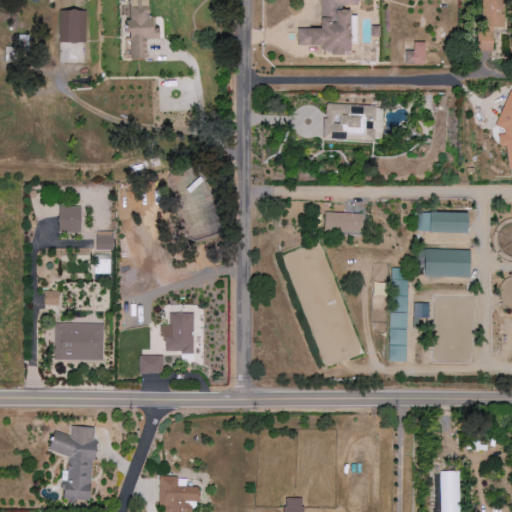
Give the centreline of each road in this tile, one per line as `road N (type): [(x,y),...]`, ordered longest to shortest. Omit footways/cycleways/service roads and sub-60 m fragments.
road 1 (secondary): [(511,403),(0,401)]
road 2 (residential): [(249,0),(249,403)]
